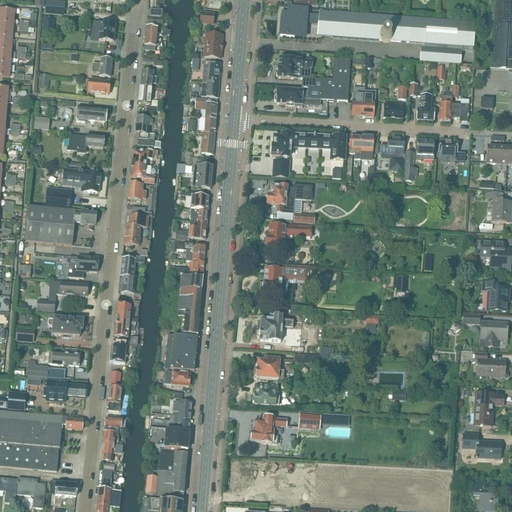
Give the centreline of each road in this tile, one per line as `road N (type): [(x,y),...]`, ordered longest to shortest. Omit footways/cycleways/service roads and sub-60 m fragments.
road 1 (residential): [(84,511),(136,0)]
road 2 (tertiary): [(201,511),(233,120)]
road 3 (residential): [(468,134),(233,120)]
road 4 (tertiary): [(233,120),(243,0)]
